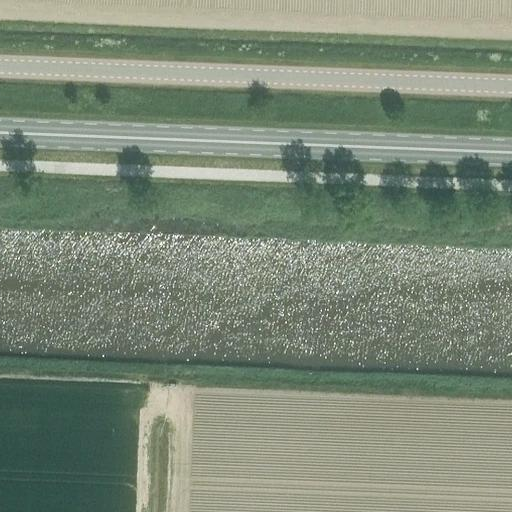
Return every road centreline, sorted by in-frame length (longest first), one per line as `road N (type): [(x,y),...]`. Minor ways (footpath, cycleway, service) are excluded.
road 1 (unclassified): [(0,67),(511,87)]
road 2 (primary): [(511,153),(0,134)]
